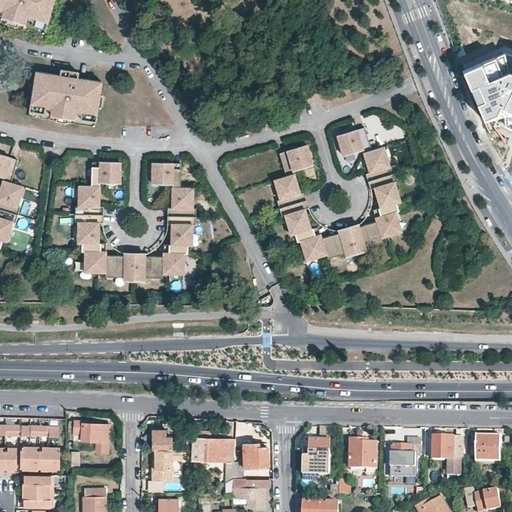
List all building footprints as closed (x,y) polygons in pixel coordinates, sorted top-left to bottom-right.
[(0,0),(0,13),(8,16),(20,20),(32,23),(34,16),(47,20),(49,15),(53,16),(56,3),(53,2),(52,0),(0,0)] [(18,25),(20,20),(8,16),(6,21),(18,25)] [(45,27),(47,20),(34,16),(32,23),(45,27)] [(511,128),(511,72),(488,83),(482,66),(467,71),(488,118),(504,113),(504,125),(511,128)] [(69,75),(61,73),(60,75),(57,75),(57,73),(36,70),(34,83),(31,83),(30,90),(29,96),(32,96),(31,102),(46,105),(45,111),(57,113),(69,115),(81,117),(83,110),(97,112),(98,107),(101,108),(103,94),(100,93),(102,80),(80,76),(80,78),(77,78),(77,76),(69,75)] [(46,105),(31,102),(30,109),(45,111),(46,105)] [(96,119),(97,112),(83,110),(81,117),(96,119)] [(364,126),(357,128),(359,135),(366,133),(364,126)] [(289,156),(281,158),(286,175),(274,178),(280,198),(277,199),(280,207),(282,214),(285,213),(291,233),(294,232),(297,241),(300,240),(305,259),(322,254),(326,252),(327,256),(344,252),(345,255),(356,252),(367,249),(366,245),(382,240),(380,236),(384,235),(401,230),(395,210),(398,209),(396,201),(399,200),(393,181),(396,180),(394,172),(392,165),(388,166),(383,145),(371,149),(366,133),(359,135),(357,128),(337,134),(342,154),(362,148),(369,172),(375,170),(377,177),(380,185),(374,186),(379,207),(382,214),(374,216),(376,220),(359,225),(356,226),(358,233),(351,235),(343,237),(341,231),(338,232),(321,237),(320,232),(313,235),(311,227),(305,207),(297,209),(295,202),(293,194),(300,192),(293,169),(312,163),(306,143),(286,149),(289,156)] [(279,151),(281,158),(289,156),(286,149),(279,151)] [(0,246),(1,246),(3,238),(7,240),(13,220),(16,221),(18,214),(21,205),(18,204),(23,185),(12,181),(17,165),(9,162),(11,155),(0,152),(0,174),(5,176),(0,191),(0,199),(3,201),(1,208),(0,209),(0,246)] [(19,158),(11,155),(9,162),(17,165),(19,158)] [(92,160),(92,168),(100,169),(100,161),(92,160)] [(100,169),(92,168),(91,184),(79,184),(78,205),(74,205),(74,212),(74,221),(78,221),(77,241),(81,241),(81,250),(85,250),(85,270),(97,270),(105,270),(105,275),(123,275),(123,279),(134,279),(145,279),(145,275),(163,276),(163,272),(168,272),(183,272),(183,251),(188,251),(188,243),(192,243),(192,223),(195,223),(195,213),(195,207),(192,207),(192,186),(181,186),(180,169),(173,169),(173,162),(152,162),(152,182),(172,183),(171,207),(178,207),(178,215),(178,223),(171,222),(170,243),(170,251),(163,251),(162,255),(146,255),(143,255),(142,262),(134,262),(126,261),(126,255),(123,255),(106,254),(106,250),(98,250),(99,242),(99,221),(91,221),(91,213),(91,205),(100,205),(100,181),(120,182),(120,161),(100,161),(100,169)] [(375,170),(369,172),(365,173),(366,176),(367,180),(377,177),(375,170)] [(369,188),(374,186),(380,185),(377,177),(367,180),(368,183),(369,188)] [(304,191),(300,192),(293,194),(295,202),(306,199),(305,195),(304,191)] [(297,209),(305,207),(308,206),(307,202),(306,199),(295,202),(297,209)] [(167,211),(167,215),(178,215),(178,207),(171,207),(167,207),(167,211)] [(382,214),(379,207),(375,208),(372,209),(374,216),(382,214)] [(103,217),(103,213),(91,213),(91,221),(99,221),(103,221),(103,217)] [(356,226),(359,225),(358,222),(354,223),(348,225),(351,235),(358,233),(356,226)] [(318,225),(311,227),(313,235),(320,232),(319,228),(318,225)] [(337,228),(338,232),(341,231),(343,237),(351,235),(348,225),(342,227),(337,228)] [(123,251),(123,255),(126,255),(126,261),(134,262),(134,251),(129,251),(123,251)] [(139,252),(134,251),(134,262),(142,262),(143,255),(146,255),(146,252),(139,252)] [(91,421),(69,421),(68,440),(73,440),(73,441),(97,442),(96,452),(108,453),(110,425),(91,424),(91,421)] [(19,425),(4,425),(4,435),(19,435),(19,425)] [(29,425),(19,425),(19,435),(29,435),(29,425)] [(39,425),(29,425),(29,435),(39,435),(39,425)] [(48,425),(39,425),(39,435),(48,435),(48,426),(48,425)] [(57,426),(48,426),(48,435),(48,436),(57,436),(57,426)] [(152,450),(172,450),(172,436),(166,436),(166,429),(152,429),(152,440),(152,450)] [(183,433),(182,450),(192,450),(193,436),(193,434),(183,433)] [(503,435),(477,435),(477,460),(502,460),(503,435)] [(235,439),(193,436),(192,450),(191,464),(196,464),(196,458),(234,461),(235,439)] [(466,436),(434,436),(434,458),(455,459),(455,454),(466,453),(466,436)] [(408,444),(392,444),(392,476),(416,477),(416,456),(421,456),(421,437),(409,437),(408,444)] [(368,438),(351,438),(350,468),(379,468),(379,441),(369,441),(368,438)] [(331,439),(311,439),(311,449),(305,449),(304,475),(331,474),(331,439)] [(244,461),(234,461),(234,477),(244,477),(244,467),(268,466),(267,446),(258,446),(258,443),(244,444),(244,461)] [(29,447),(19,447),(19,467),(29,467),(29,447)] [(39,447),(29,447),(29,467),(38,467),(39,447)] [(48,467),(48,447),(39,447),(38,467),(48,467)] [(48,467),(58,468),(58,447),(48,447),(48,467)] [(15,448),(4,448),(3,469),(15,469),(15,448)] [(172,480),(172,450),(152,450),(152,480),(163,480),(172,480)] [(80,451),(72,451),(72,468),(80,468),(80,451)] [(234,477),(234,461),(226,461),(226,482),(234,477)] [(51,475),(24,474),(24,483),(50,483),(51,483),(51,475)] [(340,478),(340,485),(340,493),(351,494),(351,478),(340,478)] [(163,480),(152,480),(149,479),(148,492),(163,492),(163,480)] [(234,481),(233,498),(247,498),(247,507),(264,507),(265,487),(269,487),(269,480),(256,480),(256,481),(256,487),(247,487),(247,481),(234,481)] [(50,491),(50,483),(24,483),(23,483),(23,491),(50,491)] [(340,493),(340,485),(332,485),(332,493),(340,493)] [(474,486),(464,488),(468,507),(477,505),(478,511),(502,507),(498,488),(475,493),(474,486)] [(105,511),(106,488),(91,488),(91,496),(83,496),(83,511),(105,511)] [(50,499),(50,491),(23,491),(23,499),(24,499),(50,499)] [(429,499),(417,506),(420,511),(451,511),(442,496),(431,502),(429,499)] [(154,511),(177,511),(178,499),(158,498),(158,502),(155,502),(154,511)] [(247,498),(233,498),(233,507),(247,507),(247,498)] [(50,499),(24,499),(24,507),(44,507),(51,507),(51,499),(50,499)] [(339,511),(340,501),(304,500),(304,509),(306,509),(306,511),(339,511)]
